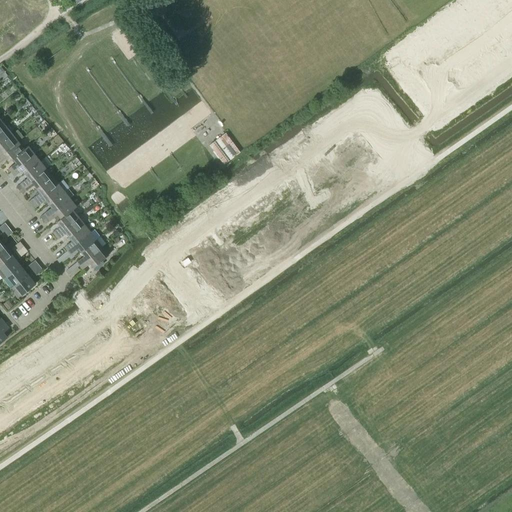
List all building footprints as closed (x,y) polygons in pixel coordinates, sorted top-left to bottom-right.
[(209,0),(209,1),(198,6),(208,29),(205,30),(213,49),(230,41),(232,46),(238,43),(240,46),(264,36),(259,24),(263,22),(254,0),(209,0)] [(303,44),(299,47),(292,36),(264,55),(267,59),(252,69),(267,91),(271,89),(278,100),(305,81),(302,77),(318,67),(303,44)] [(5,127),(0,131),(0,143),(12,134),(5,127)] [(225,133),(205,148),(216,163),(222,165),(240,153),(225,133)] [(0,156),(18,142),(20,141),(21,139),(20,138),(17,141),(12,134),(0,143),(0,156)] [(18,142),(0,156),(0,161),(5,158),(8,162),(12,159),(24,150),(23,149),(25,148),(20,141),(18,142)] [(350,141),(310,170),(330,198),(334,195),(347,213),(387,185),(372,164),(368,167),(350,141)] [(15,163),(7,169),(10,173),(34,154),(27,146),(25,148),(23,149),(24,150),(12,159),(15,163)] [(34,154),(10,173),(13,176),(20,170),(24,175),(40,162),(34,155),(34,154)] [(27,178),(19,184),(22,188),(46,169),(40,162),(24,175),(27,178)] [(46,169),(22,188),(25,191),(32,185),(36,190),(52,177),(46,169)] [(31,199),(28,202),(31,206),(34,203),(58,185),(52,177),(36,190),(39,193),(31,199)] [(34,203),(31,206),(33,209),(37,206),(44,200),(48,205),(64,192),(68,188),(63,181),(58,185),(34,203)] [(43,214),(40,217),(43,220),(70,199),(64,192),(48,205),(51,208),(43,214)] [(70,199),(43,220),(46,224),(49,221),(54,218),(57,221),(59,219),(60,220),(72,210),(76,207),(76,206),(70,199)] [(278,202),(205,255),(223,280),(296,228),(278,202)] [(59,227),(52,232),(55,236),(78,217),(72,210),(60,220),(59,219),(57,221),(55,222),(59,227)] [(78,217),(55,236),(58,239),(64,234),(68,238),(84,225),(78,217)] [(71,242),(64,247),(67,251),(90,233),(84,225),(68,238),(71,242)] [(67,251),(62,255),(64,259),(70,254),(76,249),(80,254),(100,237),(95,230),(91,233),(90,233),(67,251)] [(76,262),(72,265),(75,269),(78,266),(79,267),(80,266),(102,248),(102,247),(103,246),(105,244),(106,244),(100,237),(80,254),(83,257),(76,262)] [(5,247),(0,250),(0,265),(12,256),(5,247)] [(102,248),(80,266),(82,269),(88,264),(92,268),(108,255),(103,248),(102,248)] [(0,265),(0,277),(2,280),(6,276),(20,266),(12,256),(0,265)] [(187,257),(181,262),(185,267),(191,263),(187,257)] [(20,266),(6,276),(13,286),(27,275),(20,266)] [(14,286),(11,288),(18,297),(35,284),(31,280),(34,277),(30,272),(27,275),(13,286),(14,286)] [(155,295),(146,301),(159,320),(169,314),(171,318),(177,313),(170,303),(164,307),(155,295)] [(146,301),(136,308),(146,322),(141,326),(148,337),(154,333),(151,329),(161,322),(159,320),(146,301)] [(4,324),(0,327),(0,342),(7,338),(3,333),(8,328),(4,324)] [(96,343),(84,351),(94,366),(88,370),(95,380),(101,376),(99,372),(110,364),(96,343)] [(67,366),(57,372),(70,391),(71,391),(80,385),(82,389),(88,385),(81,374),(75,378),(67,366)] [(57,372),(47,379),(57,394),(52,397),(59,408),(65,404),(62,400),(72,393),(71,391),(70,391),(57,372)] [(28,389),(16,398),(30,419),(42,411),(44,415),(50,411),(43,400),(38,404),(28,389)]
